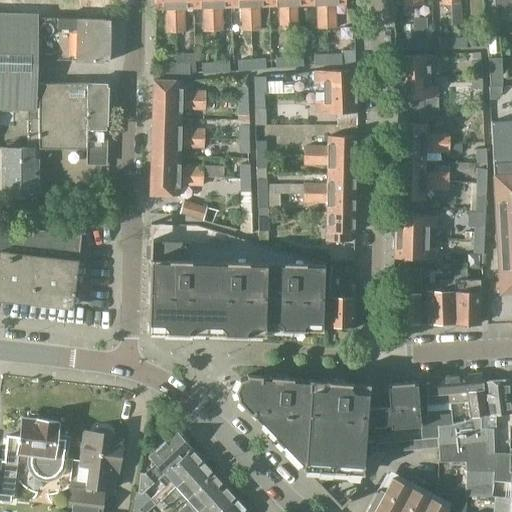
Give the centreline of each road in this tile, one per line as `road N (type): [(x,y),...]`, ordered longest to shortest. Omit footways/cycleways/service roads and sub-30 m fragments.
road 1 (residential): [(128,366),(123,182),(134,0)]
road 2 (residential): [(373,357),(375,0)]
road 3 (secondary): [(128,366),(163,378),(206,414),(299,511)]
road 4 (residential): [(373,357),(511,351)]
road 5 (secondary): [(128,366),(0,350)]
